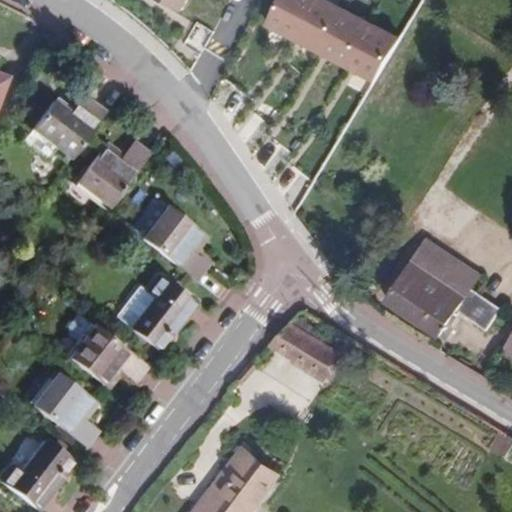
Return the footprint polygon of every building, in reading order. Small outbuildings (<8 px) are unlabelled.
[(162,0),(182,10),(187,0),(162,0)] [(294,39),(314,0),(281,0),(268,25),(294,39)] [(321,53),(343,10),(323,0),(314,0),(294,39),(321,53)] [(348,67),(370,24),(343,10),(321,53),(348,67)] [(370,24),(348,67),(376,81),(400,40),(370,24)] [(81,111),(89,101),(82,95),(74,106),(81,111)] [(55,152),(69,161),(104,112),(89,101),(81,111),(74,106),(67,114),(52,103),(30,132),(55,152)] [(46,164),(55,152),(30,132),(21,145),(46,164)] [(109,207),(140,166),(149,155),(133,142),(121,158),(104,145),(77,181),(109,207)] [(143,241),(195,282),(206,266),(190,254),(202,237),(165,210),(143,241)] [(466,286),(474,272),(420,240),(383,301),(441,337),(448,326),(443,322),(452,309),(483,327),(497,304),(466,286)] [(199,282),(221,299),(229,288),(207,271),(199,282)] [(158,279),(148,294),(154,298),(128,330),(158,353),(194,305),(158,279)] [(154,298),(148,294),(140,288),(115,321),(128,330),(154,298)] [(298,317),(271,346),(294,359),(308,337),(318,343),(325,332),(298,317)] [(68,339),(79,348),(93,330),(77,318),(67,329),(68,339)] [(93,330),(79,348),(69,361),(105,389),(118,373),(133,385),(146,369),(93,330)] [(308,337),(294,359),(323,377),(337,354),(318,343),(308,337)] [(82,422),(94,405),(57,377),(33,408),(86,449),(98,433),(82,422)] [(507,457),(511,447),(511,433),(503,429),(492,447),(507,457)] [(37,511),(73,464),(44,443),(20,474),(12,469),(1,484),(37,511)] [(244,448),(200,508),(205,511),(251,511),(279,475),(244,448)]
